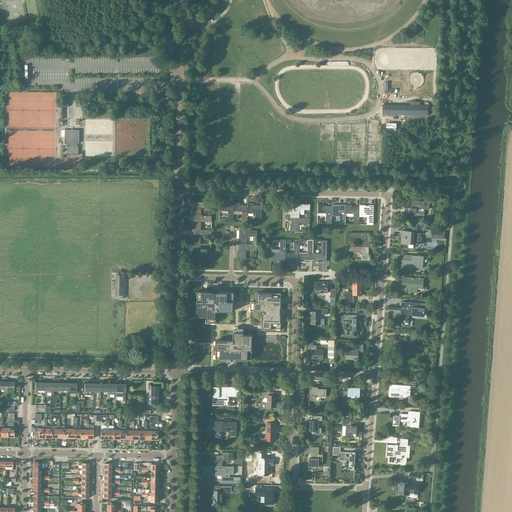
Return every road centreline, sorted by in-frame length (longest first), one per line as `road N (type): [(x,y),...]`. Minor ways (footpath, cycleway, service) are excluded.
road 1 (residential): [(374,376),(388,194),(283,192)]
road 2 (unclassified): [(179,191),(182,0)]
road 3 (unclassified): [(175,372),(33,369)]
road 4 (residential): [(196,511),(199,373)]
